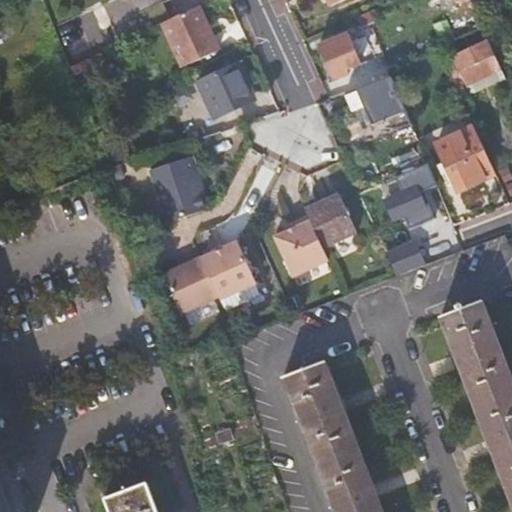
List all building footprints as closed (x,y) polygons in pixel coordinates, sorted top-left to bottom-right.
[(209,24),(200,6),(163,24),(183,67),(219,51),(207,25),(209,24)] [(349,34),(319,45),(333,80),(349,74),(347,69),(361,64),(349,34)] [(487,41),(444,61),(451,77),(460,73),(467,87),(501,71),(487,41)] [(249,57),(213,73),(229,110),(235,107),(242,120),(267,110),(260,96),(265,94),(249,57)] [(72,66),(89,107),(94,105),(92,100),(93,99),(81,71),(91,66),(88,59),(72,66)] [(394,73),(356,86),(368,123),(406,111),(394,73)] [(497,175),(474,127),(438,143),(459,192),(497,175)] [(374,174),(409,232),(437,215),(422,189),(439,179),(420,147),(374,174)] [(167,222),(205,209),(200,194),(197,184),(201,183),(193,157),(151,170),(167,222)] [(342,194),(308,209),(311,216),(325,248),(359,233),(342,194)] [(296,279),(332,263),(325,248),(311,216),(296,223),(299,230),(290,234),(278,239),(296,279)] [(397,273),(427,265),(419,237),(389,246),(397,273)] [(214,253),(202,259),(219,296),(220,299),(257,282),(239,242),(227,247),(214,253)] [(202,259),(200,253),(185,260),(187,264),(181,267),(165,275),(182,314),(219,296),(202,259)] [(220,299),(223,305),(260,289),(257,282),(220,299)] [(511,378),(483,302),(443,318),(511,500),(511,378)] [(382,511),(326,362),(286,378),(336,511),(382,511)] [(159,511),(149,483),(107,499),(111,511),(159,511)]
